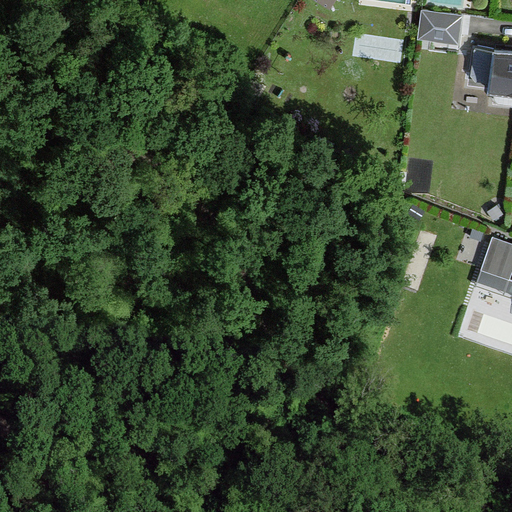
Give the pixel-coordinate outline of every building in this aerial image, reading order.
[(460,34),(462,15),(426,11),(423,30),(460,34)] [(491,82),(495,50),(476,48),(473,75),(477,80),(491,82)] [(511,91),(511,50),(496,48),(495,50),(491,82),(490,89),(497,90),(511,91)] [(511,91),(497,90),(495,97),(500,102),(511,103),(511,91)] [(511,294),(511,280),(510,280),(511,275),(511,243),(493,238),(478,282),(511,294)]
